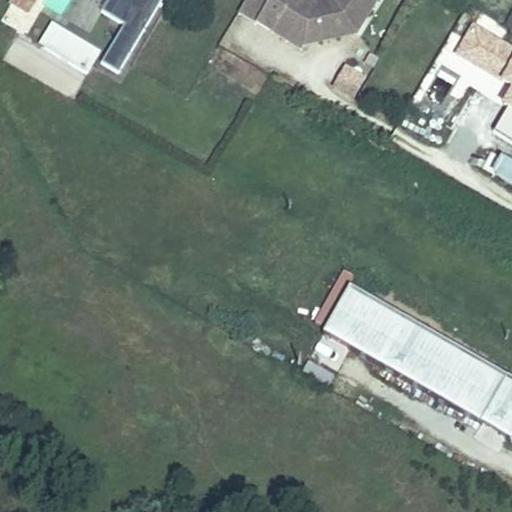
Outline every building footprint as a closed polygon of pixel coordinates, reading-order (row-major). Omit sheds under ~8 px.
[(122,0),(109,24),(131,37),(109,75),(126,85),(175,0),(122,0)] [(333,8),(313,11),(301,3),(296,0),(254,0),(242,19),(275,41),(277,37),(305,56),(317,38),(340,32),(358,45),(386,1),(383,0),(338,0),(334,6),(333,8)] [(302,0),(301,3),(313,11),(333,8),(334,6),(325,0),(302,0)] [(358,45),(340,32),(317,38),(305,56),(358,45)] [(305,56),(277,37),(275,41),(303,59),(305,56)] [(106,65),(63,41),(53,61),(96,84),(106,65)] [(354,102),(367,74),(344,63),(330,91),(354,102)] [(423,96),(439,106),(457,77),(440,67),(423,96)] [(511,171),(507,169),(498,184),(511,192),(511,171)] [(511,389),(342,297),(312,351),(511,461),(511,389)]
